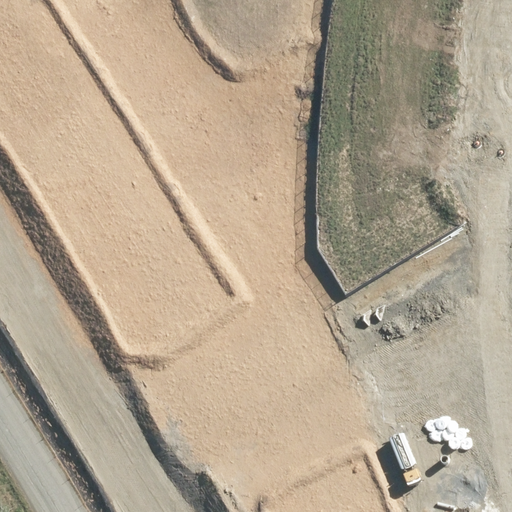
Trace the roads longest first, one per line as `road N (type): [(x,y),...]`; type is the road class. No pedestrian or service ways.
road 1 (residential): [(127,0),(303,285)]
road 2 (secondary): [(0,322),(116,511)]
